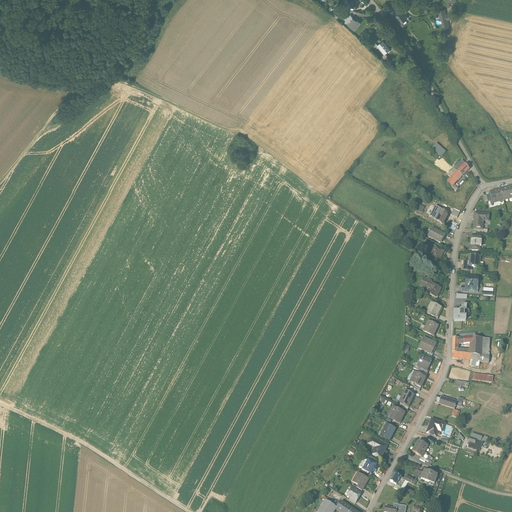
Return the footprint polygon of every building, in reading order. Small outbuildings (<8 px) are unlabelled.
[(356,0),(346,0),(348,2),(348,1),(353,9),(359,5),(356,0)] [(445,11),(437,12),(441,32),(447,31),(448,28),(447,22),(451,22),(452,18),(451,15),(446,16),(445,11)] [(401,15),(400,12),(395,14),(397,17),(395,18),(402,28),(409,24),(406,19),(405,20),(403,17),(405,16),(403,13),(401,15)] [(356,24),(352,20),(352,19),(350,16),(346,20),(345,19),(343,21),(346,24),(346,23),(348,25),(347,25),(355,31),(360,25),(357,23),(356,24)] [(390,52),(382,43),(377,47),(379,49),(384,56),(390,52)] [(435,142),(430,147),(440,156),(445,151),(435,142)] [(463,161),(455,169),(457,171),(457,172),(465,164),(463,161)] [(465,164),(457,172),(457,171),(461,176),(469,169),(465,164)] [(455,173),(453,175),(458,180),(461,176),(457,171),(455,173)] [(453,175),(447,181),(451,186),(458,180),(453,175)] [(511,187),(501,189),(504,201),(504,200),(504,199),(511,196),(511,187)] [(501,189),(490,192),(490,194),(492,200),(493,203),(493,202),(503,199),(503,201),(504,201),(501,189)] [(440,201),(439,204),(451,210),(453,207),(440,201)] [(443,214),(441,213),(437,219),(443,222),(448,213),(445,211),(443,214)] [(489,214),(475,213),(473,228),(478,229),(482,229),(483,220),(488,221),(489,214)] [(445,234),(432,227),(428,235),(440,241),(442,238),(443,238),(445,234)] [(481,236),(470,236),(469,249),(478,250),(479,240),(480,240),(481,236)] [(444,250),(435,245),(435,246),(436,246),(430,257),(429,256),(438,261),(444,250)] [(469,261),(463,261),(462,270),(471,271),(471,267),(478,267),(479,256),(471,256),(471,254),(470,254),(469,261)] [(440,287),(431,283),(431,281),(423,277),(420,284),(428,288),(426,292),(435,296),(440,287)] [(476,277),(467,277),(466,286),(466,287),(476,287),(476,277)] [(480,298),(489,298),(489,296),(492,296),(493,288),(483,288),(483,291),(481,291),(480,298)] [(441,307),(431,302),(426,312),(436,317),(441,307)] [(461,306),(460,306),(459,311),(454,310),(454,315),(454,321),(466,321),(466,311),(466,305),(461,305),(461,306)] [(438,325),(428,320),(423,330),(433,335),(438,325)] [(475,333),(458,334),(458,338),(453,337),(452,347),(458,347),(458,344),(458,338),(471,338),(475,338),(475,333)] [(436,344),(423,337),(419,347),(431,353),(436,344)] [(482,339),(475,338),(471,338),(471,343),(470,348),(481,349),(482,339)] [(431,353),(419,347),(417,350),(431,357),(432,354),(431,353)] [(470,354),(469,354),(457,353),(452,351),(452,358),(471,361),(480,362),(488,363),(489,357),(481,356),(470,354)] [(431,360),(422,355),(417,364),(426,369),(426,368),(431,360)] [(426,369),(417,364),(415,363),(413,367),(425,373),(426,374),(428,369),(426,368),(426,369)] [(425,373),(413,367),(411,370),(414,371),(424,376),(425,373)] [(424,376),(414,371),(410,381),(420,386),(422,382),(421,381),(424,376)] [(473,373),(472,379),(492,382),(493,376),(473,373)] [(415,388),(410,385),(407,390),(413,393),(415,388)] [(407,390),(404,389),(400,396),(401,397),(399,401),(398,400),(398,401),(402,403),(408,406),(414,394),(413,393),(407,390)] [(456,403),(441,398),(441,397),(440,397),(440,398),(436,396),(434,402),(454,409),(455,405),(456,403)] [(404,411),(393,405),(391,409),(393,411),(389,418),(399,423),(404,411)] [(434,421),(432,426),(430,425),(427,433),(435,436),(437,430),(441,431),(444,424),(434,421)] [(394,428),(386,424),(380,436),(388,440),(394,428)] [(485,442),(487,437),(483,436),(482,437),(470,433),(467,442),(468,443),(467,447),(479,451),(482,441),(485,442)] [(387,447),(371,438),(368,444),(375,447),(371,454),(380,459),(387,447)] [(433,442),(427,438),(424,443),(428,446),(430,447),(433,442)] [(424,443),(418,440),(412,451),(421,457),(428,446),(424,443)] [(377,464),(368,459),(366,462),(363,460),(360,467),(363,468),(362,469),(371,474),(377,464)] [(424,473),(415,470),(413,476),(421,479),(424,473)] [(437,476),(424,471),(421,479),(434,484),(437,476)] [(368,480),(358,473),(352,483),(358,486),(363,489),(362,488),(365,483),(366,483),(368,480)] [(401,477),(395,473),(390,481),(396,485),(400,487),(404,481),(402,480),(403,478),(401,477)] [(356,492),(351,489),(347,496),(350,498),(356,502),(361,495),(356,492)] [(334,511),(337,509),(325,501),(317,511),(334,511)] [(354,511),(341,502),(337,509),(341,511),(354,511)]
